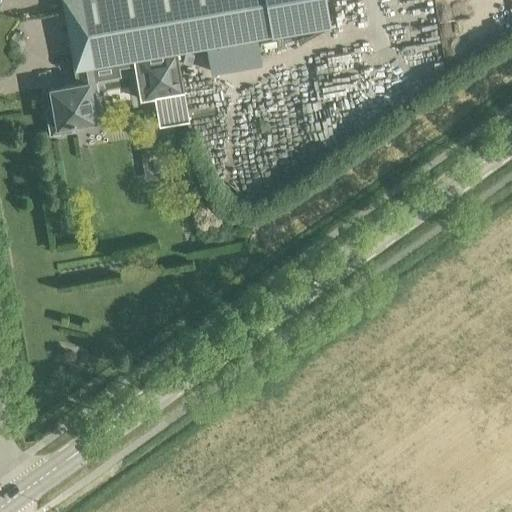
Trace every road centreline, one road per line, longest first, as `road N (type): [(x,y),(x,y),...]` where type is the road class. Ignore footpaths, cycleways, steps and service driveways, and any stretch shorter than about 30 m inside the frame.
road 1 (secondary): [(12,501),(511,145)]
road 2 (residential): [(324,511),(511,371)]
